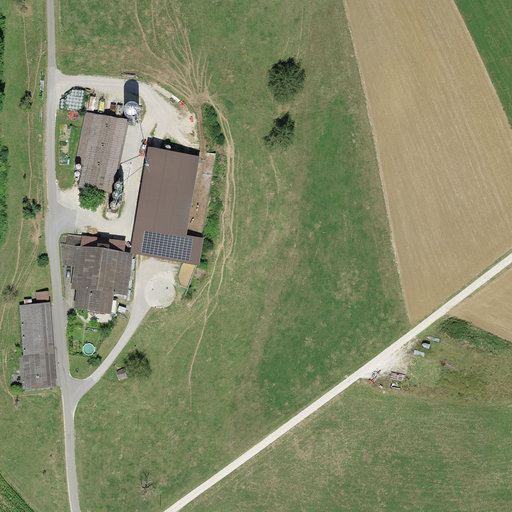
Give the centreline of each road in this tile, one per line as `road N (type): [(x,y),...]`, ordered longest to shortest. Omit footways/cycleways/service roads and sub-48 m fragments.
road 1 (residential): [(46,0),(50,211),(73,511)]
road 2 (track): [(511,257),(170,511)]
